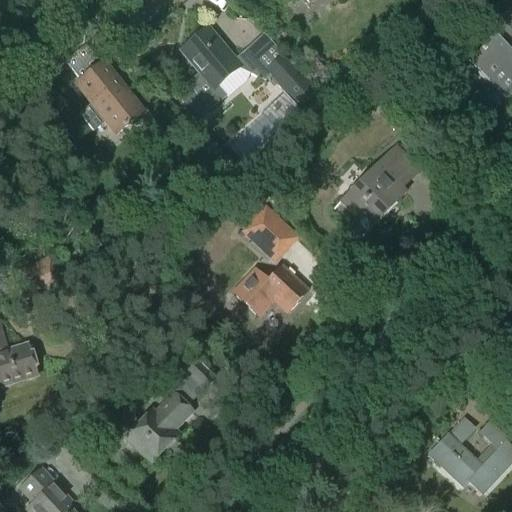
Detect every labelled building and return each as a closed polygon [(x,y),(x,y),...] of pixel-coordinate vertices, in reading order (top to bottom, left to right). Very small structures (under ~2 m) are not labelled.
[(511,9),(511,10),(511,11),(500,22),(499,21),(496,23),(503,31),(494,40),(491,37),(490,38),(493,41),(475,59),(492,77),(490,79),(499,88),(501,86),(509,95),(501,103),(502,104),(511,94),(511,9)] [(181,50),(199,73),(186,84),(191,90),(179,100),(195,118),(206,108),(209,111),(225,97),(216,87),(235,71),(239,69),(235,64),(206,29),(181,50)] [(253,49),(235,64),(239,69),(235,71),(266,86),(272,81),(264,72),(269,68),(253,49)] [(120,92),(98,65),(86,50),(66,67),(78,82),(74,85),(114,135),(142,112),(123,89),(120,92)] [(281,57),(269,68),(264,72),(272,81),(297,109),(314,94),(281,57)] [(418,173),(394,149),(332,210),(333,211),(340,204),(358,222),(367,214),(377,223),(387,212),(386,211),(392,204),(394,206),(406,194),(402,190),(418,173)] [(266,213),(245,235),(272,260),(293,238),(266,213)] [(49,263),(37,268),(45,287),(47,291),(59,285),(49,263)] [(45,287),(37,268),(11,280),(21,302),(34,296),(32,293),(45,287)] [(281,268),(267,283),(254,271),(232,294),(258,319),(273,302),(286,315),(307,293),(281,268)] [(27,348),(7,354),(0,329),(0,387),(35,377),(27,348)] [(201,391),(212,379),(187,356),(176,367),(201,391)] [(173,433),(191,414),(171,395),(153,414),(150,412),(123,441),(150,466),(177,436),(173,433)] [(479,435),(491,446),(475,463),(458,447),(473,430),(463,421),(448,438),(447,437),(427,458),(463,491),(468,485),(481,497),(511,463),(511,451),(505,445),(507,443),(489,425),(479,435)] [(69,511),(67,509),(71,505),(41,471),(19,491),(33,506),(26,511),(69,511)]
